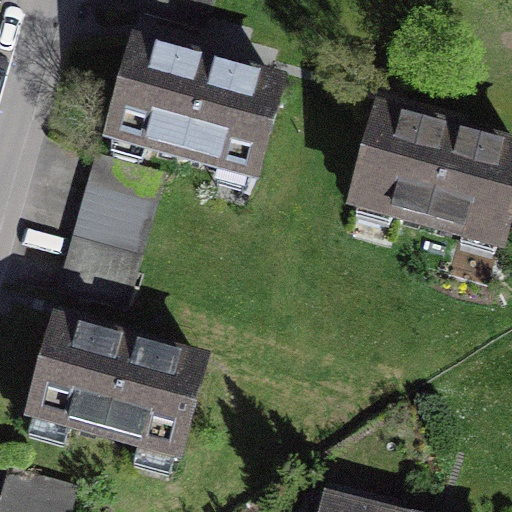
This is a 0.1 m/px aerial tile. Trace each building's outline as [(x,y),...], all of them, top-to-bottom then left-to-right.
[(199,0),(148,0),(144,14),(200,30),(208,2),(199,0)] [(284,105),(136,67),(114,153),(262,191),(284,105)] [(511,242),(511,174),(381,137),(357,219),(506,262),(511,242)] [(103,162),(95,188),(152,205),(160,179),(103,162)] [(95,188),(88,213),(145,230),(152,205),(95,188)] [(88,213),(81,238),(137,255),(145,230),(88,213)] [(81,238),(73,264),(130,280),(137,255),(81,238)] [(73,264),(65,291),(122,308),(130,280),(73,264)] [(206,384),(52,344),(29,431),(183,472),(206,384)] [(66,511),(72,490),(13,475),(7,502),(46,511),(66,511)] [(46,511),(7,502),(4,511),(46,511)]
